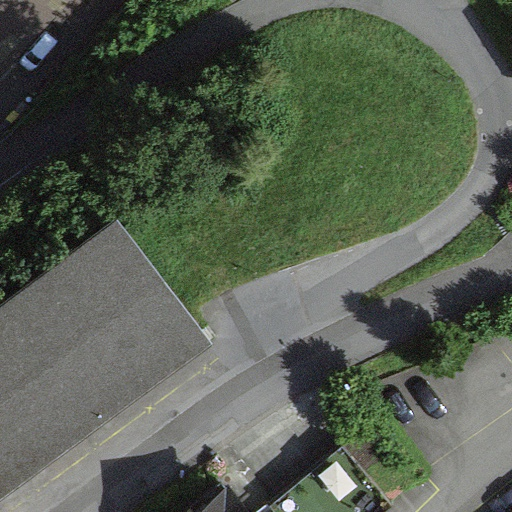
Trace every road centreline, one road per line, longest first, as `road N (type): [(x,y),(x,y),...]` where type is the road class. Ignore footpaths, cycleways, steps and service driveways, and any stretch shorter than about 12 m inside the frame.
road 1 (residential): [(298,364),(298,306),(455,220),(495,172),(506,126),(493,78),(438,0)]
road 2 (residential): [(298,364),(86,511)]
road 3 (residential): [(511,272),(298,364)]
